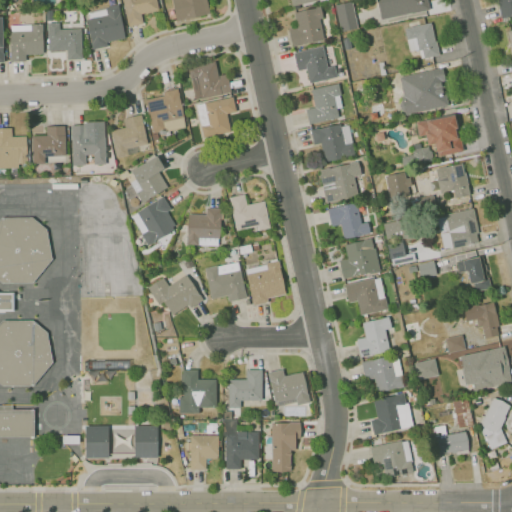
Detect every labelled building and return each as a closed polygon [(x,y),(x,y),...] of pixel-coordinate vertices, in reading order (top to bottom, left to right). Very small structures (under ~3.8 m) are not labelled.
[(122,0),(126,25),(142,23),(140,12),(157,10),(155,0),(122,0)] [(208,13),(205,0),(170,0),(175,20),(208,13)] [(351,0),(334,4),(339,30),(356,27),(351,0)] [(376,0),(380,18),(428,8),(426,0),(376,0)] [(511,0),(497,0),(501,18),(511,15),(511,0)] [(124,37),(117,4),(84,11),(92,48),(107,45),(107,41),(124,37)] [(291,46),(324,39),(318,6),(293,11),(296,26),(287,28),(291,46)] [(47,50),(65,50),(66,58),(81,58),(80,27),(58,28),(58,21),(46,22),(47,50)] [(9,61),(25,60),(25,54),(42,53),(41,23),(8,24),(9,61)] [(326,66),(322,45),(292,51),(296,70),(305,68),(307,82),(336,76),(333,64),(326,66)] [(230,92),(227,73),(217,75),(215,62),(188,67),(193,99),(230,92)] [(447,105),(441,68),(398,75),(405,113),(447,105)] [(307,122),(337,117),(336,107),(341,107),(337,83),(310,87),(313,106),(304,108),(307,122)] [(184,127),(177,87),(161,90),(162,95),(144,98),(150,132),(184,127)] [(202,137),(229,131),(226,113),(235,111),(232,96),(195,103),(202,137)] [(147,143),(140,113),(122,117),(124,126),(109,130),(116,157),(126,154),(125,148),(147,143)] [(436,155),(460,151),(454,114),(414,120),(417,136),(424,134),(426,144),(434,143),(436,155)] [(70,122),(71,165),(85,164),(84,154),(92,154),(92,163),(105,163),(103,121),(70,122)] [(312,144),(319,142),(323,161),(354,154),(347,121),(309,129),(312,144)] [(30,135),(31,163),(44,162),(44,155),(64,155),(64,125),(45,125),(45,135),(30,135)] [(10,127),(0,127),(0,167),(18,167),(18,163),(26,163),(25,135),(11,135),(10,127)] [(430,160),(429,148),(408,151),(409,163),(430,160)] [(130,182),(140,201),(167,188),(158,170),(163,168),(156,155),(129,169),(134,180),(130,182)] [(357,195),(353,175),(356,174),(354,162),(318,169),(325,202),(357,195)] [(451,198),(468,195),(462,162),(434,167),(439,192),(450,190),(451,198)] [(268,227),(263,200),(245,203),(243,193),(228,196),(234,230),(257,226),(258,229),(268,227)] [(145,243),(176,229),(167,211),(169,210),(163,197),(130,212),(145,243)] [(326,208),(330,226),(339,223),(342,238),(369,232),(366,220),(360,222),(355,201),(326,208)] [(186,213),(185,244),(218,245),(219,207),(205,207),(205,213),(186,213)] [(479,241),(472,208),(436,215),(443,249),(479,241)] [(0,280),(2,282),(33,282),(51,259),(46,228),(32,217),(2,217),(0,219),(0,280)] [(378,270),(371,237),(343,243),(346,258),(338,260),(342,278),(378,270)] [(404,254),(403,245),(388,247),(391,264),(414,260),(413,253),(404,254)] [(488,288),(486,256),(455,259),(457,271),(467,270),(469,289),(488,288)] [(209,298),(226,295),(227,301),(245,297),(237,260),(203,267),(209,298)] [(244,267),(251,304),(267,301),(266,297),(284,293),(278,261),(244,267)] [(417,264),(419,277),(436,274),(433,261),(417,264)] [(166,284),(163,277),(147,285),(156,304),(163,301),(170,314),(200,300),(187,274),(166,284)] [(386,308),(379,276),(343,284),(347,302),(356,300),(359,314),(386,308)] [(0,436),(35,436),(35,408),(13,408),(13,405),(0,405),(0,308),(13,308),(13,292),(0,292),(0,436)] [(491,300),(462,307),(465,320),(474,318),(476,326),(481,325),(483,338),(499,334),(491,300)] [(384,328),(390,327),(388,316),(361,321),(363,337),(355,338),(358,355),(388,350),(384,328)] [(0,383),(2,385),(33,385),(51,361),(47,330),(32,320),(2,320),(0,322),(0,383)] [(464,348),(461,334),(444,337),(447,352),(464,348)] [(459,353),(464,383),(471,382),(472,389),(510,383),(504,346),(459,353)] [(364,382),(372,380),(374,391),(403,386),(397,354),(360,361),(364,382)] [(436,374),(434,358),(413,361),(416,378),(436,374)] [(214,378),(197,379),(196,368),(178,369),(180,413),(197,412),(197,406),(215,406),(214,378)] [(260,368),(244,369),(245,378),(227,379),(227,407),(239,406),(239,400),(261,399),(260,368)] [(267,371),(273,401),(294,397),(295,404),(308,401),(302,371),(283,375),(282,368),(267,371)] [(410,427),(405,393),(372,398),(375,418),(369,419),(372,433),(410,427)] [(499,447),(506,433),(498,429),(509,404),(492,396),(474,436),(499,447)] [(470,425),(467,398),(453,400),(455,426),(470,425)] [(269,422),(270,471),(290,471),(289,449),(295,449),(294,438),(299,438),(299,421),(269,422)] [(85,457),(109,457),(109,453),(135,453),(135,456),(158,456),(158,424),(135,424),(135,428),(109,429),(109,425),(85,425),(85,457)] [(258,458),(257,429),(223,430),(224,468),(240,468),(239,459),(258,458)] [(444,433),(443,430),(434,431),(437,454),(467,450),(465,431),(444,433)] [(63,443),(79,442),(79,434),(63,435),(63,443)] [(217,434),(188,435),(189,469),(205,468),(204,457),(217,457),(217,434)] [(369,446),(372,462),(381,460),(384,476),(412,471),(406,438),(369,446)]
